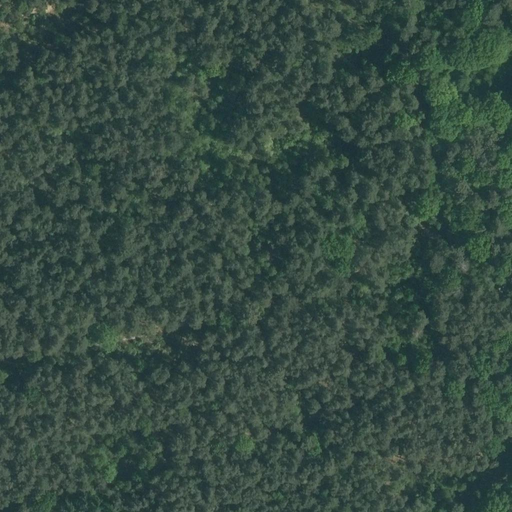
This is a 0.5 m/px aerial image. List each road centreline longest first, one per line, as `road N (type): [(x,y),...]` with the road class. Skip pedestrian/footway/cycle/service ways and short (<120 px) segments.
road 1 (track): [(450,345),(454,253),(418,49)]
road 2 (track): [(323,0),(391,51),(511,23)]
road 3 (track): [(0,361),(132,469)]
